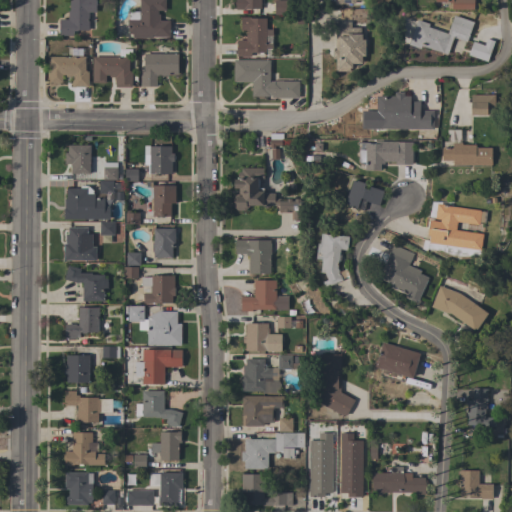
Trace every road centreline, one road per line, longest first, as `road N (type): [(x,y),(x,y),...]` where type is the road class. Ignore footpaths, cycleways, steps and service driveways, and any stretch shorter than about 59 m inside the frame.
road 1 (residential): [(212,511),(205,0)]
road 2 (tertiary): [(29,511),(26,0)]
road 3 (residential): [(446,511),(449,363),(429,334),(395,318),(369,292),(360,266),(371,237),(407,199)]
road 4 (residential): [(205,120),(318,118),(401,75),(487,74),(502,65)]
road 5 (tertiary): [(0,119),(205,120)]
